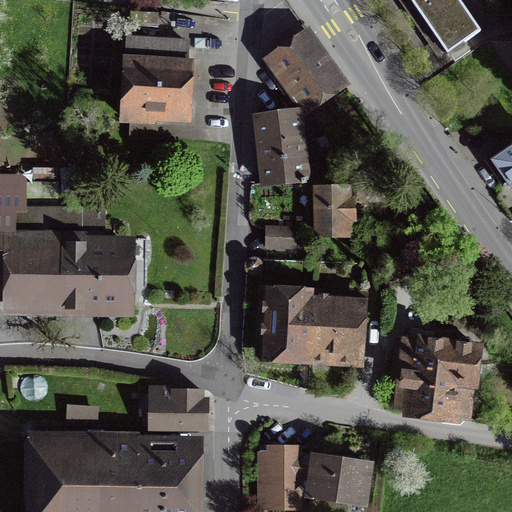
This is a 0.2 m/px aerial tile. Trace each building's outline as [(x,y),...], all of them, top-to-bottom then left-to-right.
[(477,36),(452,0),(404,0),(446,58),(477,36)] [(263,65),(304,121),(348,89),(308,33),(263,65)] [(190,46),(125,41),(122,61),(119,126),(130,127),(130,142),(159,143),(159,128),(188,129),(191,65),(190,46)] [(256,118),(265,184),(307,178),(306,170),(303,145),(297,146),(292,113),(256,118)] [(511,149),(490,164),(511,195),(511,149)] [(307,189),(318,188),(354,189),(352,170),(306,170),(307,178),(307,189)] [(29,178),(0,177),(0,217),(23,217),(23,238),(91,237),(110,237),(110,212),(29,213),(29,178)] [(318,188),(318,240),(355,240),(355,222),(361,222),(361,204),(354,203),(354,189),(318,188)] [(10,319),(134,320),(134,245),(91,245),(91,237),(23,238),(23,217),(0,217),(0,278),(10,278),(10,319)] [(299,229),(265,229),(265,250),(298,251),(299,229)] [(246,262),(245,268),(250,273),(257,272),(259,269),(260,264),(257,260),(251,259),(246,262)] [(262,364),(311,366),(313,297),(264,295),(262,364)] [(373,299),(313,297),(311,366),(371,368),(373,299)] [(496,353),(412,345),(405,411),(427,413),(425,430),(468,434),(469,427),(481,428),(484,399),(491,399),(496,353)] [(156,391),(155,425),(204,426),(205,392),(156,391)] [(64,423),(97,426),(99,409),(66,406),(64,423)] [(346,511),(348,501),(364,502),(368,467),(315,459),(316,469),(298,467),(298,449),(271,449),(272,454),(262,453),(261,502),(309,509),(308,511),(346,511)] [(111,511),(112,450),(29,450),(29,511),(111,511)] [(112,450),(111,511),(187,511),(187,450),(112,450)]
